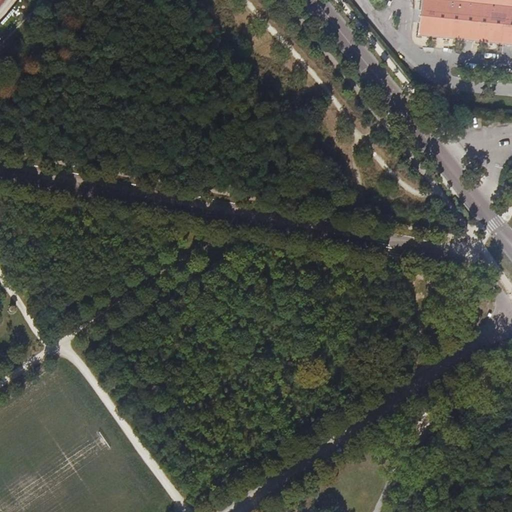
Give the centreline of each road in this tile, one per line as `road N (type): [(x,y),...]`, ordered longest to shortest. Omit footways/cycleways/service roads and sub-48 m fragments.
road 1 (unknown): [(350,208),(0,145)]
road 2 (tertiary): [(312,0),(511,244)]
road 3 (track): [(460,149),(337,0)]
